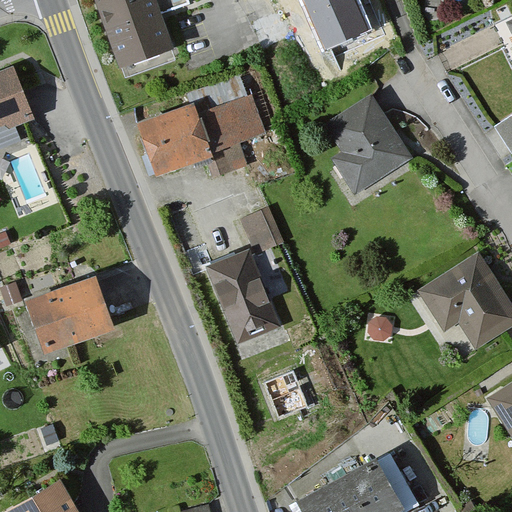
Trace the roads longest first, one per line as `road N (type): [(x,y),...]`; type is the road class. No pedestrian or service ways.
road 1 (tertiary): [(215,425),(51,0)]
road 2 (residential): [(511,216),(424,80),(389,0)]
road 3 (residential): [(215,425),(103,454),(99,511)]
